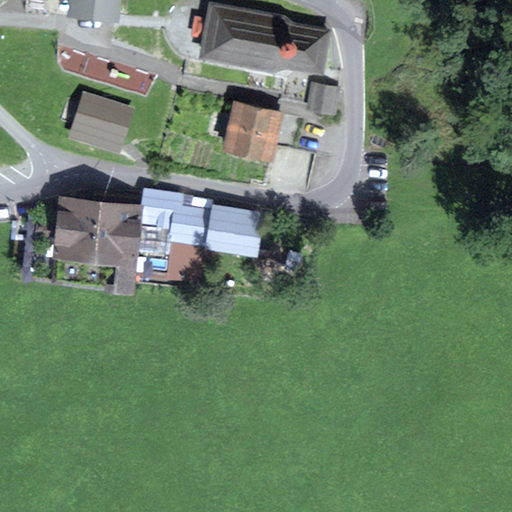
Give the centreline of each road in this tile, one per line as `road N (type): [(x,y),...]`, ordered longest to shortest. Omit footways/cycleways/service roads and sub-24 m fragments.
road 1 (unclassified): [(314,0),(345,23),(353,45),(356,147),(350,182),(330,199),(311,204),(138,176),(67,181)]
road 2 (residential): [(173,72),(94,47),(62,25),(0,20)]
